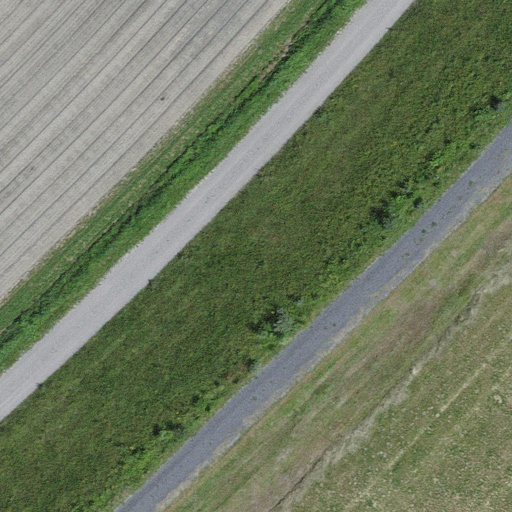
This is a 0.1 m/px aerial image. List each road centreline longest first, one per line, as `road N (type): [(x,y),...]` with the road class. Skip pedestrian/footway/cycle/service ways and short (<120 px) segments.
road 1 (track): [(404,0),(187,242),(0,409)]
road 2 (track): [(130,511),(511,130)]
